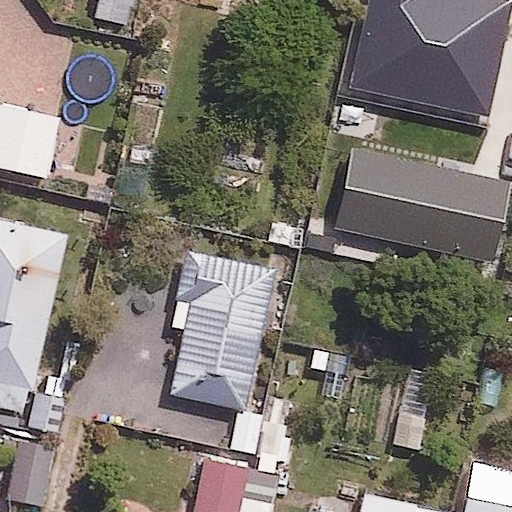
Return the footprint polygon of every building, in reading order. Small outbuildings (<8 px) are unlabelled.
[(400,0),(357,0),(343,49),(384,61),(400,0)] [(0,166),(42,176),(56,110),(0,98),(0,166)] [(383,130),(333,124),(328,163),(378,169),(383,130)] [(0,384),(34,391),(62,229),(0,218),(0,384)] [(265,258),(172,245),(161,328),(178,331),(169,398),(185,400),(181,430),(225,436),(222,452),(281,460),(287,412),(244,407),(265,258)] [(40,509),(52,440),(13,433),(1,502),(40,509)] [(272,511),(279,467),(191,452),(181,511),(272,511)] [(447,511),(450,500),(352,484),(347,511),(447,511)]
